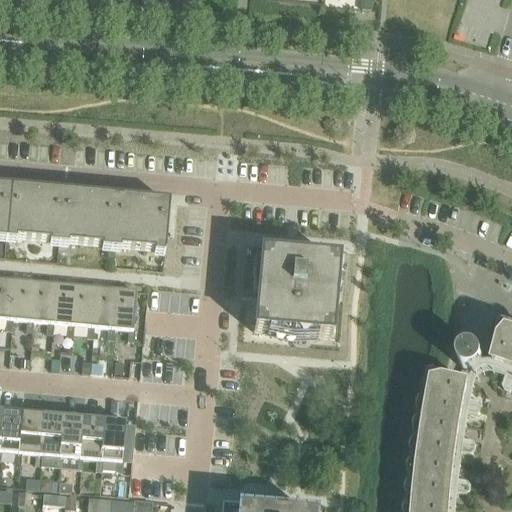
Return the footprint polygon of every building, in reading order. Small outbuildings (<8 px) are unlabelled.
[(6,241),(5,246),(15,247),(16,244),(49,247),(49,250),(58,251),(59,245),(63,197),(43,195),(44,188),(31,187),(31,194),(10,192),(6,241)] [(0,245),(5,246),(6,241),(10,192),(0,191),(0,245)] [(59,245),(58,251),(67,252),(68,249),(102,252),(101,255),(110,256),(111,250),(115,201),(95,200),(96,192),(84,191),(83,198),(63,197),(59,245)] [(111,250),(110,256),(120,256),(120,253),(154,256),(154,259),(164,260),(164,257),(165,257),(169,206),(157,205),(147,204),(148,197),(136,196),(135,203),(115,201),(111,250)] [(285,254),(276,253),(244,251),(240,303),(256,304),(253,335),(330,342),(337,265),(297,261),(298,245),(297,245),(296,261),(286,260),(285,255),(285,254)] [(13,285),(0,284),(0,323),(6,324),(5,334),(12,336),(13,324),(9,324),(13,285)] [(9,324),(13,324),(26,326),(25,336),(32,338),(33,326),(30,326),(33,287),(13,285),(9,324)] [(30,326),(33,326),(47,327),(46,337),(52,340),(53,328),(50,328),(53,289),(33,287),(30,326)] [(50,328),(53,328),(67,329),(66,339),(73,342),(74,330),(70,330),(74,291),(53,289),(50,328)] [(70,330),(74,330),(87,331),(86,341),(93,343),(94,332),(91,331),(94,293),(74,291),(70,330)] [(111,333),(114,295),(94,293),(91,331),(94,332),(108,333),(107,343),(113,345),(114,334),(111,333)] [(111,333),(114,334),(128,335),(127,345),(134,347),(135,335),(133,335),(136,296),(114,295),(111,333)] [(511,334),(505,333),(504,334),(503,335),(502,337),(501,338),(501,340),(501,342),(501,344),(502,345),(495,371),(495,372),(511,377),(511,334)] [(471,374),(473,378),(484,371),(482,368),(483,365),(484,362),(483,358),(482,355),(480,353),(478,352),(475,350),(472,349),(469,349),(467,350),(466,350),(464,351),(463,352),(461,354),(460,355),(460,357),(459,359),(459,361),(459,364),(459,365),(460,367),(461,369),(463,371),(465,372),(467,373),(469,374),(471,374)] [(450,511),(451,510),(453,490),(455,469),(458,449),(461,429),(465,409),(469,388),(443,382),(442,380),(441,379),(439,378),(437,378),(435,378),(434,378),(432,379),(430,380),(426,402),(425,405),(423,406),(422,408),(420,409),(420,412),(420,414),(420,416),(421,418),(422,420),(421,426),(420,427),(418,428),(417,430),(416,432),(416,435),(417,437),(418,439),(419,440),(418,447),(416,448),(415,449),(414,451),(413,453),(413,456),(414,458),(415,460),(416,461),(415,468),(414,469),(412,470),(411,472),(411,475),(411,477),(411,479),(412,481),(414,482),(413,489),(411,490),(410,492),(409,494),(408,496),(408,498),(409,500),(410,502),(412,503),(411,510),(409,511),(408,511),(450,511)] [(22,419),(1,417),(0,431),(0,455),(1,456),(14,457),(14,467),(20,469),(21,458),(18,457),(22,419)] [(18,457),(21,458),(35,459),(34,469),(41,471),(42,460),(38,459),(42,420),(22,419),(18,457)] [(54,471),(61,473),(62,461),(59,461),(62,422),(42,420),(38,459),(42,460),(41,471),(54,472),(54,471)] [(62,461),(61,473),(74,474),(75,472),(81,475),(82,463),(79,463),(82,424),(62,422),(59,461),(62,461)] [(95,474),(101,477),(103,465),(99,465),(103,426),(82,424),(79,463),(82,463),(96,464),(95,474)] [(103,465),(101,477),(115,478),(115,476),(122,479),(123,466),(121,466),(124,428),(103,426),(99,465),(103,465)] [(123,451),(122,462),(131,463),(132,452),(123,451)] [(0,504),(13,505),(13,495),(0,494),(0,504)] [(274,511),(275,503),(274,503),(258,505),(258,509),(238,507),(221,505),(220,511),(274,511)]
